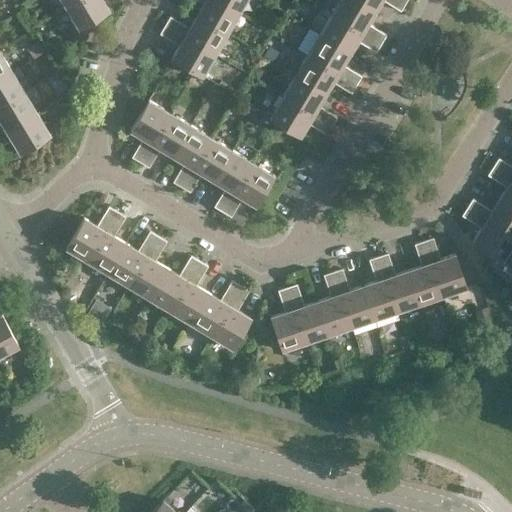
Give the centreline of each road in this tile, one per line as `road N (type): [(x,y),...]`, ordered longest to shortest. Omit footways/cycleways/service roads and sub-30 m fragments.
road 1 (tertiary): [(465,511),(437,499),(119,433)]
road 2 (residential): [(298,248),(431,201),(511,82)]
road 3 (residential): [(437,0),(298,248)]
road 4 (residential): [(88,162),(262,262),(298,248)]
road 5 (residential): [(119,433),(2,241)]
road 6 (residential): [(151,0),(88,162)]
